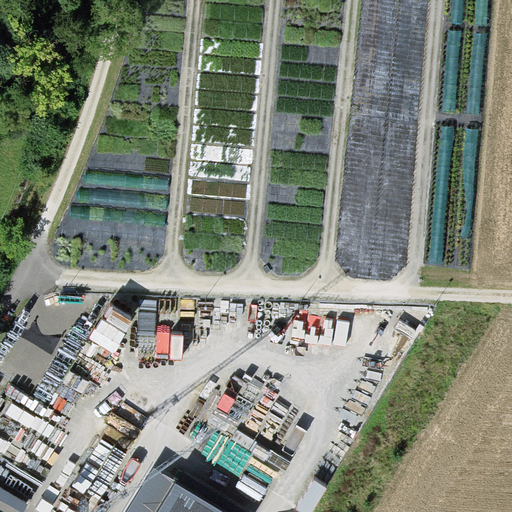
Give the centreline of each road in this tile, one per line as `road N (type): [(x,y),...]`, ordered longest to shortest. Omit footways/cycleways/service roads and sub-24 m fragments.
road 1 (track): [(511,296),(27,274),(114,0)]
road 2 (track): [(404,292),(435,0)]
road 3 (track): [(323,288),(353,0)]
road 4 (track): [(248,284),(271,0)]
road 5 (track): [(165,281),(187,0)]
